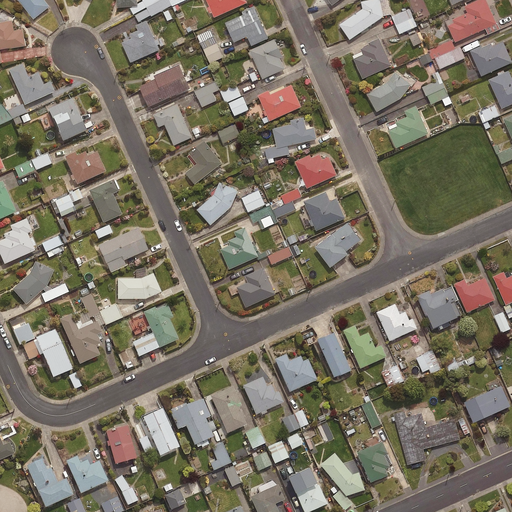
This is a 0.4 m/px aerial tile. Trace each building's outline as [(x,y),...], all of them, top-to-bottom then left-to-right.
[(20,0),(34,18),(50,5),(46,0),(20,0)] [(205,0),(214,18),(247,3),(245,0),(205,0)] [(379,0),(368,0),(360,2),(362,9),(339,25),(349,40),(383,17),(379,0)] [(486,0),(478,0),(464,6),(467,13),(453,20),(454,23),(448,26),(455,42),(497,24),(486,0)] [(243,15),(225,23),(234,42),(247,36),(251,46),(268,38),(253,6),(242,12),(243,15)] [(417,27),(410,9),(393,17),(400,34),(417,27)] [(192,17),(184,21),(187,27),(195,24),(192,17)] [(0,62),(1,62),(0,54),(0,48),(26,45),(24,28),(14,29),(13,19),(0,20),(0,62)] [(146,21),(135,26),(137,31),(129,34),(131,39),(121,43),(130,63),(159,50),(146,21)] [(224,57),(212,30),(198,36),(211,64),(224,57)] [(423,43),(419,33),(411,37),(414,46),(423,43)] [(379,38),(368,43),(369,46),(361,49),(363,55),(353,59),(362,79),(391,66),(379,38)] [(274,39),(249,51),(262,80),(285,70),(280,59),(282,58),(274,39)] [(434,60),(456,50),(452,41),(430,51),(434,60)] [(481,46),(470,51),(481,76),(511,62),(511,61),(503,42),(492,47),(491,44),(482,48),(481,46)] [(456,50),(434,60),(438,71),(464,59),(459,48),(456,50)] [(433,61),(429,54),(420,58),(423,66),(433,61)] [(22,64),(9,70),(24,104),(55,91),(50,80),(43,84),(38,72),(28,77),(22,64)] [(178,64),(153,76),(155,79),(139,87),(148,107),(189,89),(178,64)] [(511,79),(508,72),(489,80),(502,109),(511,104),(511,79)] [(387,83),(367,94),(377,112),(401,99),(411,85),(395,73),(387,83)] [(452,104),(442,80),(424,88),(431,105),(443,100),(446,106),(452,104)] [(219,90),(216,82),(196,92),(203,107),(217,101),(214,93),(219,90)] [(268,91),(258,96),(270,121),(301,107),(291,85),(270,95),(268,91)] [(241,97),(237,86),(222,92),(226,103),(241,97)] [(71,98),(48,108),(62,140),(86,130),(71,98)] [(249,110),(244,98),(230,104),(236,116),(249,110)] [(177,104),(153,115),(159,127),(164,125),(174,146),(192,138),(177,104)] [(416,106),(404,111),(407,117),(395,122),(397,126),(388,131),(396,149),(429,134),(416,106)] [(500,116),(496,106),(479,113),(484,123),(500,116)] [(21,117),(24,124),(32,120),(29,114),(21,117)] [(511,115),(503,120),(511,138),(511,115)] [(291,125),(273,129),(277,148),(316,139),(314,128),(306,130),(303,118),(290,121),(291,125)] [(240,137),(236,125),(219,132),(224,144),(240,137)] [(204,141),(189,153),(197,164),(184,174),(194,185),(221,163),(204,141)] [(511,160),(511,148),(499,155),(503,164),(511,160)] [(75,151),(64,156),(77,184),(105,171),(97,151),(87,155),(85,151),(77,155),(75,151)] [(31,162),(35,171),(52,164),(48,154),(31,162)] [(309,155),(295,162),(307,189),(337,175),(328,157),(322,160),(319,154),(311,158),(309,155)] [(35,171),(31,162),(15,169),(19,179),(35,171)] [(113,179),(89,190),(103,222),(122,214),(112,193),(119,190),(113,179)] [(2,181),(0,181),(0,218),(16,211),(2,181)] [(213,195),(196,210),(210,225),(230,207),(238,191),(219,183),(213,195)] [(68,194),(69,196),(51,204),(56,215),(60,213),(62,217),(75,211),(72,204),(82,199),(77,189),(68,194)] [(286,206),(274,211),(278,218),(296,210),(292,201),(303,197),(299,189),(282,196),(286,206)] [(266,205),(259,191),(243,198),(249,212),(266,205)] [(326,192),(303,202),(316,231),(345,219),(336,199),(330,201),(326,192)] [(278,218),(274,211),(273,206),(251,215),(254,224),(258,222),(262,230),(280,223),(278,218)] [(26,218),(10,225),(12,230),(3,234),(5,238),(0,239),(0,255),(4,264),(35,250),(27,233),(32,231),(26,218)] [(347,223),(315,248),(330,268),(347,255),(345,252),(360,241),(347,223)] [(112,233),(109,226),(95,233),(99,240),(112,233)] [(246,226),(235,231),(238,236),(229,239),(231,244),(222,248),(230,267),(259,255),(246,226)] [(138,227),(97,245),(107,267),(148,249),(138,227)] [(46,253),(63,245),(59,237),(42,245),(46,253)] [(63,245),(46,253),(49,258),(65,250),(63,245)] [(293,256),(289,248),(270,257),(273,265),(293,256)] [(29,274),(12,288),(26,304),(46,286),(54,270),(35,261),(29,274)] [(265,266),(246,274),(249,281),(238,286),(247,306),(277,293),(265,266)] [(504,272),(493,277),(506,306),(511,302),(511,275),(507,278),(504,272)] [(141,278),(118,278),(117,299),(145,299),(161,292),(153,273),(141,278)] [(465,280),(454,285),(467,313),(496,300),(485,278),(467,286),(465,280)] [(69,293),(65,285),(42,295),(45,303),(69,293)] [(429,291),(417,297),(432,329),(462,316),(456,302),(459,300),(452,287),(443,291),(442,289),(431,295),(429,291)] [(396,303),(378,311),(391,340),(419,328),(414,317),(411,319),(407,310),(401,313),(396,303)] [(155,307),(144,312),(159,347),(178,339),(169,318),(173,317),(167,305),(156,310),(155,307)] [(123,319),(117,306),(101,312),(106,326),(123,319)] [(511,329),(504,312),(495,316),(503,333),(511,329)] [(71,314),(60,319),(80,363),(99,354),(95,345),(101,343),(97,334),(102,332),(97,321),(78,329),(71,314)] [(356,324),(345,329),(362,367),(388,356),(382,344),(377,346),(370,331),(361,335),(356,324)] [(21,329),(19,325),(13,328),(20,346),(34,340),(28,326),(21,329)] [(55,328),(35,337),(52,377),(72,369),(55,328)] [(336,331),(317,339),(334,377),(353,368),(336,331)] [(442,369),(433,351),(417,359),(424,372),(430,369),(433,374),(442,369)] [(286,354),(275,359),(289,392),(317,379),(308,358),(303,361),(301,356),(289,361),(286,354)] [(463,358),(445,365),(449,375),(467,368),(463,358)] [(405,382),(398,365),(383,372),(390,388),(405,382)] [(82,387),(76,374),(69,377),(75,390),(82,387)] [(263,377),(243,385),(256,414),(284,402),(279,391),(275,393),(271,384),(267,386),(263,377)] [(511,404),(503,384),(466,401),(475,422),(511,405),(511,404)] [(233,386),(211,396),(227,433),(247,424),(239,406),(241,405),(233,386)] [(203,399),(171,413),(178,429),(185,425),(194,445),(214,436),(206,418),(211,416),(203,399)] [(382,425),(371,402),(363,406),(374,428),(382,425)] [(162,408),(142,417),(160,455),(179,447),(162,408)] [(405,410),(395,413),(409,464),(427,459),(424,448),(462,438),(456,418),(427,426),(423,412),(407,417),(405,410)] [(309,425),(303,412),(283,420),(288,434),(309,425)] [(127,425),(106,431),(115,464),(136,458),(127,425)] [(331,436),(327,427),(320,431),(323,439),(331,436)] [(266,444),(259,428),(245,434),(253,450),(266,444)] [(303,445),(298,434),(287,439),(292,450),(303,445)] [(153,451),(148,437),(140,440),(145,454),(153,451)] [(0,459),(14,453),(9,442),(3,445),(0,438),(0,459)] [(384,440),(356,452),(370,483),(390,474),(387,467),(391,466),(385,454),(389,452),(384,440)] [(289,458),(281,442),(268,448),(275,465),(289,458)] [(231,464),(222,443),(211,448),(217,461),(211,464),(214,471),(231,464)] [(335,453),(320,465),(346,496),(365,490),(359,472),(352,474),(335,453)] [(272,466),(267,454),(254,459),(259,472),(272,466)] [(77,456),(66,461),(80,493),(108,481),(99,460),(90,464),(88,459),(80,463),(77,456)] [(42,459),(27,466),(45,507),(73,494),(65,478),(57,482),(51,468),(47,469),(42,459)] [(241,484),(233,467),(225,471),(232,488),(241,484)] [(309,468),(288,477),(304,511),(309,511),(327,504),(318,485),(317,485),(309,468)] [(129,488),(123,476),(116,480),(128,506),(138,501),(131,487),(129,488)] [(278,484),(251,496),(257,511),(278,511),(275,504),(285,499),(278,484)] [(185,505),(179,490),(165,496),(171,511),(185,505)] [(123,511),(124,511),(118,498),(101,506),(103,511),(123,511)] [(85,511),(79,500),(67,506),(69,511),(85,511)]
